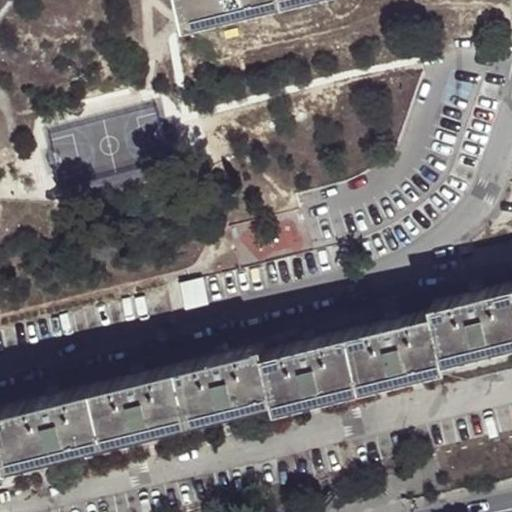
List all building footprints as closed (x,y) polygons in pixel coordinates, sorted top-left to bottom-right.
[(265,0),(186,0),(190,17),(265,0)] [(511,337),(511,280),(436,299),(438,306),(450,353),(511,337)] [(354,327),(367,381),(451,360),(450,353),(438,306),(354,327)] [(367,381),(354,327),(269,348),(281,394),(282,401),(367,381)] [(177,363),(190,416),(281,394),(269,348),(267,341),(177,363)] [(190,416),(177,363),(88,384),(101,438),(190,416)] [(101,438),(88,384),(0,404),(0,415),(10,459),(101,438)] [(0,471),(12,469),(10,459),(0,415),(0,471)]
